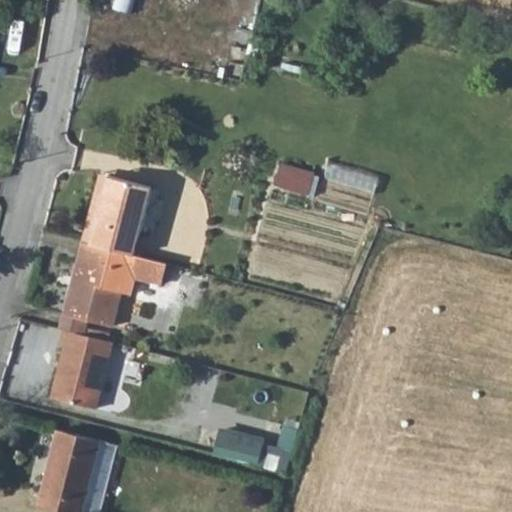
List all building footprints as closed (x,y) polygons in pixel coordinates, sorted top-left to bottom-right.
[(134,10),(136,0),(119,0),(118,7),(134,10)] [(304,173),(282,167),(276,189),(310,197),(313,186),(302,183),(304,173)] [(88,220),(82,241),(131,254),(148,188),(107,177),(96,221),(88,220)] [(160,287),(167,263),(131,254),(82,241),(64,312),(60,327),(65,328),(84,333),(88,318),(112,324),(122,292),(130,294),(133,279),(160,287)] [(84,333),(65,328),(61,344),(65,345),(51,395),(95,407),(113,341),(84,333)] [(39,506),(64,511),(99,511),(116,445),(57,430),(39,506)] [(223,431),(216,455),(258,467),(264,443),(223,431)]
